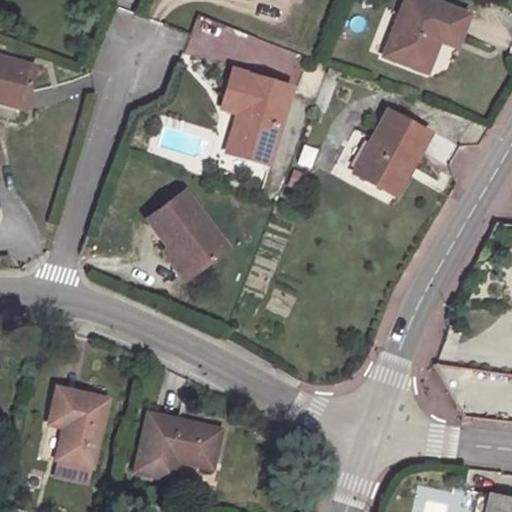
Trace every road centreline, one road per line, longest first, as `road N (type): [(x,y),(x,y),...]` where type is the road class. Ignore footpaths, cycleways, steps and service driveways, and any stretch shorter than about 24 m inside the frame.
road 1 (residential): [(371,431),(312,411),(107,311),(55,297)]
road 2 (tertiary): [(371,431),(422,296),(511,146)]
road 3 (residential): [(55,297),(135,34)]
road 4 (residential): [(511,451),(371,431)]
